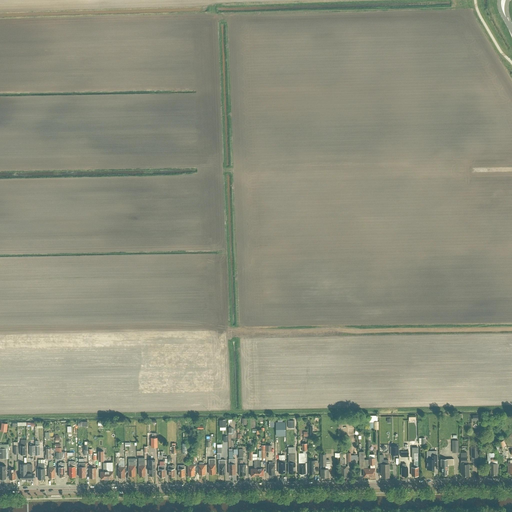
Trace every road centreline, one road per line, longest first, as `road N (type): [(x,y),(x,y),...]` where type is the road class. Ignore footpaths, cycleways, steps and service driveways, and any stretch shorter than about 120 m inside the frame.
road 1 (secondary): [(0,492),(511,483)]
road 2 (track): [(511,327),(229,332)]
